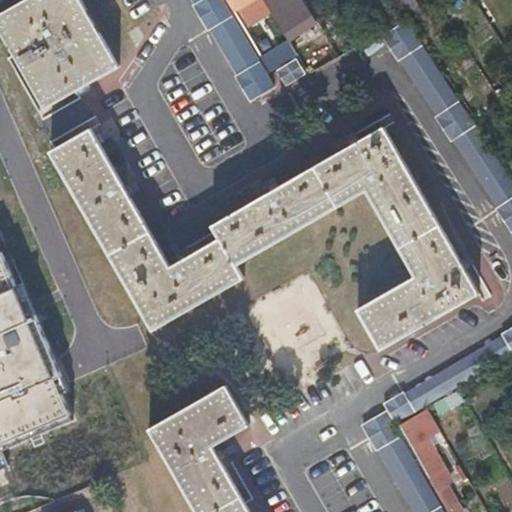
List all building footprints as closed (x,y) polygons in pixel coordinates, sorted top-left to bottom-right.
[(119,66),(80,0),(24,0),(0,14),(0,29),(46,108),(119,66)] [(150,0),(130,12),(142,32),(163,20),(151,0),(150,0)] [(249,100),(273,86),(221,0),(192,0),(194,3),(192,5),(207,29),(209,28),(236,75),(234,76),(249,100)] [(226,0),(233,12),(251,0),(226,0)] [(266,0),(292,37),(317,22),(302,0),(266,0)] [(393,0),(398,6),(402,12),(414,5),(410,0),(393,0)] [(511,180),(508,174),(407,22),(383,38),(399,61),(401,60),(438,116),(436,118),(452,141),(454,140),(499,208),(497,209),(511,231),(511,180)] [(290,42),(262,59),(268,71),(298,54),(290,42)] [(213,225),(220,239),(170,268),(91,130),(51,151),(152,330),(243,279),(235,265),(366,191),(415,277),(358,309),(380,350),(479,294),(383,128),(213,225)] [(0,422),(31,496),(86,473),(0,271),(0,422)] [(403,392),(384,403),(395,423),(511,354),(511,328),(502,334),(504,336),(404,394),(403,392)] [(249,511),(211,447),(247,426),(223,386),(148,430),(196,511),(249,511)] [(443,511),(386,412),(362,426),(376,451),(377,450),(413,511),(443,511)] [(397,425),(428,480),(442,470),(424,439),(431,435),(418,413),(397,425)] [(433,488),(446,510),(456,504),(444,482),(433,488)]
